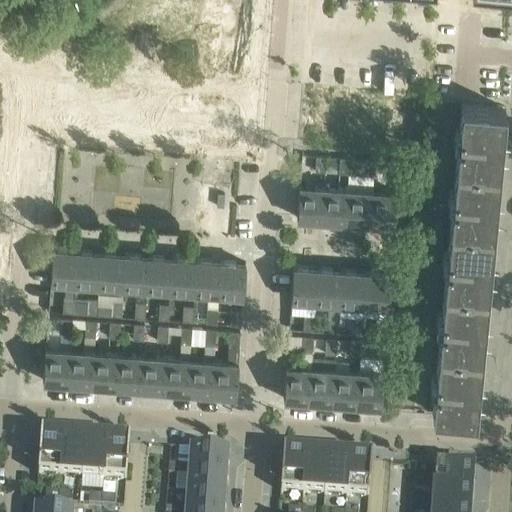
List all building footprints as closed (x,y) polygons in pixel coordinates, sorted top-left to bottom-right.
[(217,0),(208,136),(207,142),(216,142),(220,142),(220,139),(229,140),(229,143),(254,145),(254,140),(254,137),(254,132),(251,132),(252,123),(255,124),(264,0),(217,0)] [(0,292),(1,292),(2,288),(2,285),(1,285),(2,280),(0,279),(0,270),(3,271),(19,40),(20,35),(14,35),(15,35),(12,34),(12,35),(7,35),(7,38),(0,37),(0,292)] [(65,70),(60,132),(177,140),(182,78),(65,70)] [(329,120),(327,138),(380,144),(381,136),(403,138),(406,108),(402,107),(403,98),(311,88),(309,98),(303,98),(301,117),(329,120)] [(475,416),(505,108),(461,103),(431,412),(475,416)] [(326,156),(315,155),(314,171),(324,171),(326,156)] [(350,157),(339,157),(338,172),(348,173),(350,157)] [(374,159),(363,158),(362,174),(372,175),(374,159)] [(398,161),(387,160),(386,176),(396,177),(398,161)] [(296,217),(321,219),(323,186),(298,184),(296,217)] [(347,187),(323,186),(321,219),(345,221),(347,187)] [(345,221),(369,222),(371,189),(347,187),(345,221)] [(395,191),(371,189),(369,222),(393,224),(395,191)] [(49,280),(74,282),(77,249),(52,247),(49,280)] [(74,282),(98,284),(101,251),(77,249),(74,282)] [(98,284),(122,286),(124,252),(101,251),(98,284)] [(122,286),(146,288),(149,254),(124,252),(122,286)] [(146,288),(170,289),(172,256),(149,254),(146,288)] [(170,289),(194,291),(196,258),(172,256),(170,289)] [(194,291),(218,293),(220,260),(196,258),(194,291)] [(245,261),(220,260),(218,293),(242,295),(245,261)] [(290,298),(289,305),(304,307),(304,314),(314,314),(315,308),(315,300),(318,267),(293,265),(290,298)] [(318,267),(315,300),(339,302),(342,268),(318,267)] [(342,268),(339,302),(363,304),(366,270),(342,268)] [(366,270),(363,304),(387,306),(390,272),(366,270)] [(72,312),(73,296),(63,296),(62,311),(72,312)] [(87,297),(86,313),(96,314),(97,298),(87,297)] [(111,299),(109,315),(120,316),(121,300),(111,299)] [(135,301),(133,317),(144,318),(145,302),(135,301)] [(159,303),(157,319),(168,319),(169,304),(159,303)] [(183,305),(181,320),(192,321),(193,305),(183,305)] [(206,306),(205,322),(216,323),(217,307),(206,306)] [(230,308),(229,324),(240,325),(241,309),(230,308)] [(304,314),(303,329),(313,330),(314,314),(304,314)] [(326,331),(337,332),(338,316),(328,315),(326,331)] [(61,317),(60,333),(70,334),(71,318),(61,317)] [(350,333),(361,334),(362,318),(352,317),(350,333)] [(85,319),(84,335),(94,336),(95,320),(85,319)] [(385,335),(386,320),(376,319),(374,335),(385,335)] [(118,338),(119,322),(109,321),(108,337),(118,338)] [(142,339),(143,323),(133,323),(132,339),(142,339)] [(166,341),(167,325),(157,324),(156,340),(166,341)] [(181,326),(180,342),(190,343),(191,327),(181,326)] [(205,328),(204,344),(214,345),(215,329),(205,328)] [(229,330),(228,346),(238,346),(239,331),(229,330)] [(45,346),(42,380),(67,382),(69,348),(70,334),(60,333),(59,347),(45,346)] [(69,348),(67,382),(91,383),(93,350),(94,336),(84,335),(83,349),(69,348)] [(301,351),(311,352),(312,336),(302,335),(301,351)] [(325,353),(335,354),(336,338),(326,337),(325,353)] [(349,355),(359,355),(360,340),(350,339),(349,355)] [(384,341),(374,341),(373,356),(383,357),(384,341)] [(165,355),(163,389),(187,390),(189,357),(190,343),(180,342),(179,356),(165,355)] [(189,357),(187,390),(210,392),(213,359),(214,345),(204,344),(203,353),(189,352),(189,357)] [(213,359),(210,392),(235,394),(237,361),(238,346),(228,346),(227,360),(213,359)] [(93,350),(91,383),(115,385),(117,352),(93,350)] [(117,352),(115,385),(139,387),(141,353),(117,352)] [(141,353),(139,387),(163,389),(165,355),(141,353)] [(283,398),(308,399),(310,366),(285,364),(283,398)] [(334,368),(310,366),(308,399),(332,401),(334,368)] [(332,401),(356,403),(358,370),(334,368),(332,401)] [(382,371),(358,370),(356,403),(380,405),(382,371)] [(60,475),(63,439),(41,437),(41,436),(40,436),(37,474),(60,475)] [(63,439),(60,475),(81,477),(84,440),(63,439)] [(84,440),(81,477),(103,479),(106,442),(84,440)] [(127,443),(106,442),(103,479),(125,480),(128,443),(127,443)] [(189,466),(188,470),(225,473),(226,468),(226,463),(227,451),(190,448),(189,466)] [(282,453),(280,491),(302,492),(305,456),(284,454),(284,453),(282,453)] [(324,494),(326,457),(305,456),(302,492),(324,494)] [(326,457),(324,494),(345,496),(348,459),(326,457)] [(369,460),(348,459),(345,496),(368,497),(369,486),(371,459),(370,459),(369,460)] [(169,464),(168,474),(178,475),(179,465),(169,464)] [(179,465),(178,475),(188,475),(188,470),(189,466),(179,465)] [(434,483),(433,488),(470,490),(472,469),(473,469),(473,468),(435,465),(434,483)] [(188,475),(187,492),(224,495),(225,483),(225,479),(225,473),(188,470),(188,475)] [(413,491),(423,492),(424,482),(413,481),(413,491)] [(424,482),(423,492),(433,492),(433,488),(434,483),(424,482)] [(469,511),(470,490),(433,488),(433,492),(432,509),(469,511)] [(45,491),(45,501),(58,502),(58,492),(45,491)] [(59,492),(58,502),(71,503),(72,493),(59,492)] [(186,509),(185,511),(222,511),(223,506),(224,495),(187,492),(186,509)] [(88,494),(88,504),(101,505),(101,495),(88,494)] [(102,495),(101,505),(114,506),(115,496),(102,495)]
